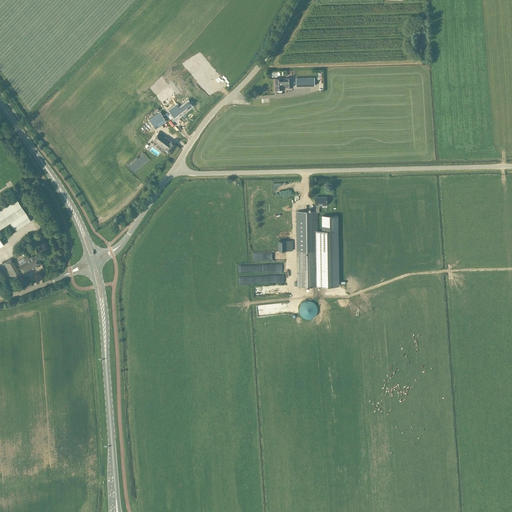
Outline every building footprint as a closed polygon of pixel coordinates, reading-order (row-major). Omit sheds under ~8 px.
[(275,78),(275,90),(283,90),(283,86),(286,85),(286,87),(293,87),(293,77),(286,77),(286,79),(282,79),(282,78),(275,78)] [(296,78),(296,87),(315,86),(314,77),(296,78)] [(144,101),(108,159),(116,163),(151,106),(144,101)] [(176,104),(168,111),(175,118),(181,113),(191,105),(187,101),(178,108),(176,105),(176,104)] [(158,115),(150,121),(156,129),(164,123),(158,115)] [(164,149),(168,152),(175,143),(171,140),(171,141),(159,131),(152,141),(164,149)] [(296,211),(297,287),(318,286),(318,251),(317,251),(317,213),(319,213),(319,205),(327,205),(327,197),(315,197),(315,211),(296,211)] [(0,246),(3,245),(0,239),(0,228),(10,222),(15,231),(31,221),(17,199),(0,209),(0,246)] [(286,212),(271,212),(272,232),(287,232),(286,212)] [(278,241),(279,251),(293,251),(293,240),(278,241)] [(19,266),(23,274),(34,267),(36,268),(38,267),(38,265),(41,264),(36,255),(33,257),(32,256),(29,258),(27,255),(18,261),(20,263),(18,264),(19,266)] [(4,262),(14,279),(20,276),(10,259),(4,262)] [(318,312),(318,310),(318,308),(317,306),(317,305),(315,303),(314,302),(312,301),(310,300),(308,300),(306,300),(305,301),(303,302),(301,303),(300,305),(299,307),(299,309),(299,310),(299,312),(300,314),(301,316),(302,317),(304,318),(306,319),(307,319),(309,319),(311,319),(313,319),(314,318),(315,317),(317,315),(317,313),(318,312)]
